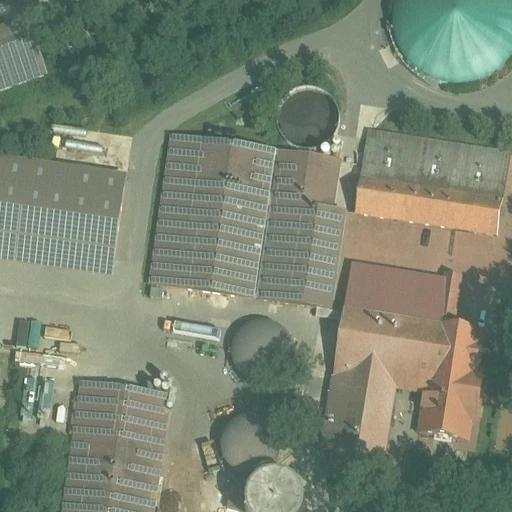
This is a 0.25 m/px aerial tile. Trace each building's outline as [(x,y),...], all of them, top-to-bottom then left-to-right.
[(62,0),(62,3),(95,10),(96,0),(62,0)] [(511,0),(398,0),(397,6),(395,12),(395,16),(394,24),(395,32),(396,37),(398,44),(400,51),(402,54),(405,59),(408,63),(412,67),(416,72),(420,75),(425,78),(429,80),(433,82),(438,84),(444,86),(452,87),(462,88),(472,87),(478,85),(483,83),(488,81),(493,78),(497,75),(502,72),(506,68),(510,64),(511,60),(511,0)] [(31,35),(0,46),(0,92),(46,77),(31,35)] [(313,91),(308,91),(303,91),(299,93),(296,94),(293,96),(290,98),(287,100),(286,102),(283,106),(281,111),(280,114),(279,118),(279,122),(279,125),(280,129),(281,133),(282,136),(284,139),(287,143),(290,146),(293,148),(297,150),(302,152),(306,152),(311,153),(316,152),(320,151),(324,149),(327,147),(330,145),(333,142),(336,137),(339,133),(340,129),(341,125),(341,121),(340,118),(340,116),(339,113),(338,109),(336,105),(333,102),(330,98),(328,97),(325,95),(322,93),(318,92),(313,91)] [(511,156),(370,134),(357,216),(498,238),(511,156)] [(208,144),(174,139),(152,287),(186,292),(208,144)] [(261,152),(208,144),(186,292),(240,299),(261,152)] [(341,163),(261,152),(240,299),(279,305),(291,227),(294,206),(333,212),(341,163)] [(127,181),(0,163),(0,243),(116,260),(127,181)] [(333,212),(294,206),(291,227),(330,233),(333,212)] [(330,233),(291,227),(279,305),(297,308),(300,287),(322,291),(330,233)] [(322,291),(300,287),(297,308),(319,311),(322,291)] [(164,292),(152,290),(151,299),(163,301),(164,292)] [(440,331),(345,316),(323,451),(335,453),(332,475),(373,482),(389,389),(427,395),(431,367),(477,374),(483,336),(440,329),(440,331)] [(30,351),(35,325),(23,323),(18,349),(30,351)] [(252,325),(247,327),(244,330),(242,332),(239,334),(236,338),(234,343),(234,345),(233,348),(232,350),(232,355),(233,359),(233,363),(234,365),(236,368),(238,372),(240,375),(243,377),(245,379),(248,381),(252,383),(256,385),(264,386),(272,384),(275,383),(278,382),(283,379),(285,377),(288,374),(291,370),(293,366),(294,364),(295,360),(295,357),(295,353),(295,348),(294,344),(292,340),(290,337),(288,333),(284,330),(279,327),(276,325),(270,323),(263,323),(257,323),(252,325)] [(50,336),(50,358),(76,358),(76,337),(50,336)] [(46,369),(48,358),(22,355),(21,366),(46,369)] [(477,374),(431,367),(427,395),(421,436),(469,443),(473,420),(477,421),(484,375),(477,374)] [(56,385),(44,384),(39,421),(51,423),(56,385)] [(157,511),(172,397),(85,386),(68,511),(157,511)] [(250,419),(244,420),(239,422),(234,425),(230,428),(228,431),(226,434),(224,438),(223,441),(222,445),(222,450),(222,454),(223,457),(225,461),(226,464),(228,467),(230,469),(233,472),(235,474),(239,476),(244,477),(252,479),(260,477),(264,475),(268,473),(271,471),(274,468),(277,464),(279,459),(280,456),(280,452),(281,448),(280,444),(280,441),(279,438),(278,436),(276,433),(273,429),(271,427),(267,424),(263,422),(260,421),(255,420),(250,419)] [(288,480),(282,479),(277,478),(273,479),(269,480),(265,481),(261,483),(258,486),(255,489),(252,493),(250,497),(249,501),(248,505),(248,509),(248,511),(307,511),(307,507),(307,501),(306,499),(305,496),(303,492),(300,488),(297,485),(293,482),(288,480)]
